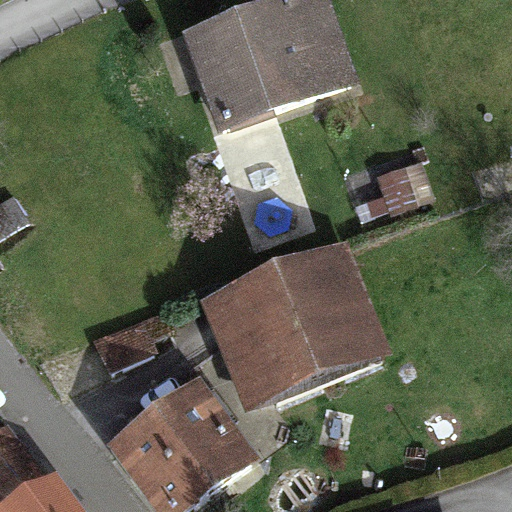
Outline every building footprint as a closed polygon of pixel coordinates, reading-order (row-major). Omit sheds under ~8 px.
[(321,0),(293,0),(189,36),(222,132),(352,88),(321,0)] [(13,200),(0,207),(0,238),(27,223),(13,200)] [(341,260),(213,310),(253,411),(380,362),(341,260)] [(158,325),(95,349),(108,381),(170,357),(158,325)] [(185,395),(109,455),(154,511),(185,511),(242,467),(185,395)] [(0,511),(17,511),(50,487),(5,427),(0,431),(0,511)] [(68,511),(50,487),(17,511),(68,511)]
